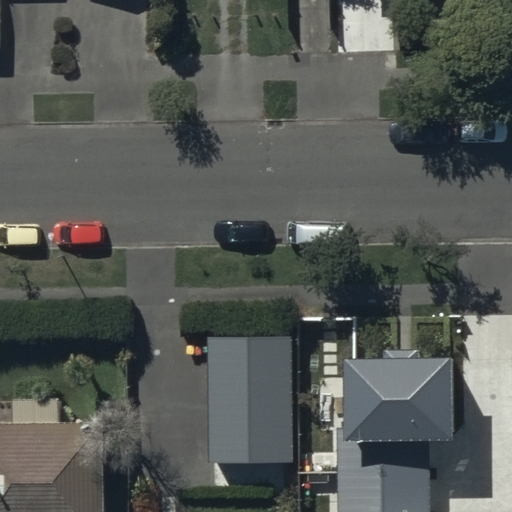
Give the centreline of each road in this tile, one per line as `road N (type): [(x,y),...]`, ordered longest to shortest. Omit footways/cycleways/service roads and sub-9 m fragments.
road 1 (residential): [(511,181),(0,189)]
road 2 (track): [(236,186),(232,0)]
